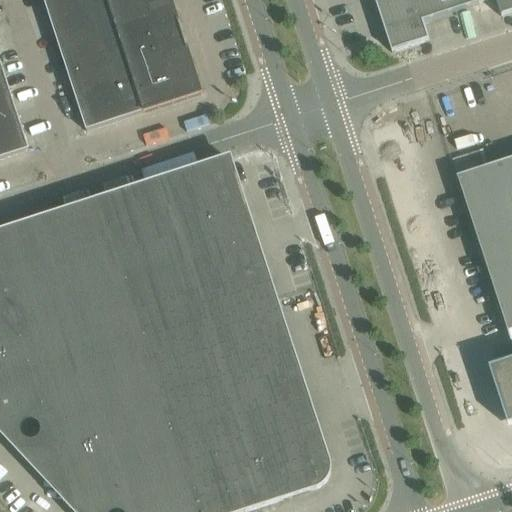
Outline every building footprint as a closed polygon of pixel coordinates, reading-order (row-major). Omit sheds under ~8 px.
[(202,97),(170,0),(43,0),(87,134),(202,97)] [(511,0),(374,0),(392,55),(430,43),(424,24),(496,1),(502,19),(511,15),(511,0)] [(0,162),(30,153),(0,61),(0,162)] [(230,162),(0,237),(0,416),(40,404),(57,456),(56,456),(74,511),(127,494),(132,511),(253,511),(316,492),(318,491),(321,489),(324,487),(325,485),(327,484),(328,482),(329,480),(329,479),(330,477),(330,475),(330,473),(330,471),(330,469),(330,467),(330,465),(329,463),(328,462),(327,460),(326,458),(325,457),(323,456),(320,453),(318,452),(316,452),(314,451),(312,451),(309,450),(306,451),(303,451),(229,224),(248,217),(230,162)] [(511,163),(459,180),(511,344),(511,363),(490,371),(504,416),(508,429),(511,427),(511,163)]
